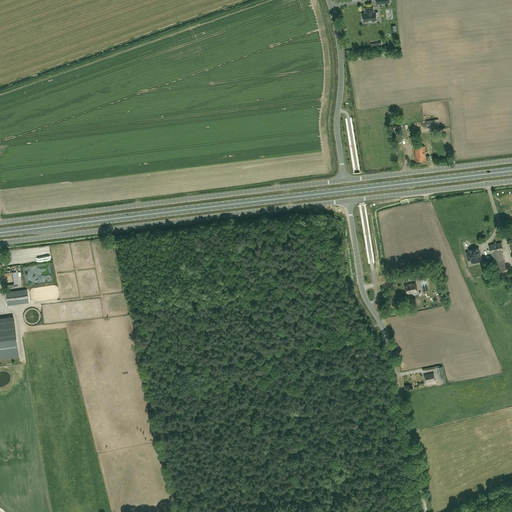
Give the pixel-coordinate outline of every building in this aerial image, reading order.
[(373,8),(365,8),(366,13),(363,13),(364,17),(363,17),(363,21),(364,21),(371,21),(372,22),(376,21),(375,20),(376,20),(376,16),(378,15),(378,12),(376,12),(374,12),(373,8)] [(408,114),(402,115),(404,135),(410,134),(408,114)] [(415,146),(415,161),(425,161),(425,146),(415,146)] [(489,245),(491,253),(492,253),(496,271),(506,269),(502,250),(503,250),(501,242),(489,245)] [(481,260),(478,247),(469,250),(469,252),(466,252),(468,260),(471,260),(472,262),(481,260)] [(33,280),(50,279),(49,272),(47,273),(47,266),(26,268),(26,273),(29,272),(30,277),(28,277),(28,280),(33,279),(33,280)] [(422,286),(423,291),(429,290),(427,284),(428,284),(427,276),(420,277),(422,286)] [(416,283),(404,285),(406,294),(418,292),(416,283)] [(5,292),(7,304),(29,301),(27,289),(5,292)] [(0,317),(0,352),(18,351),(13,316),(0,317)] [(445,377),(442,366),(437,367),(438,372),(440,372),(441,378),(442,383),(446,382),(445,377)] [(434,373),(424,375),(426,382),(435,380),(434,373)]
